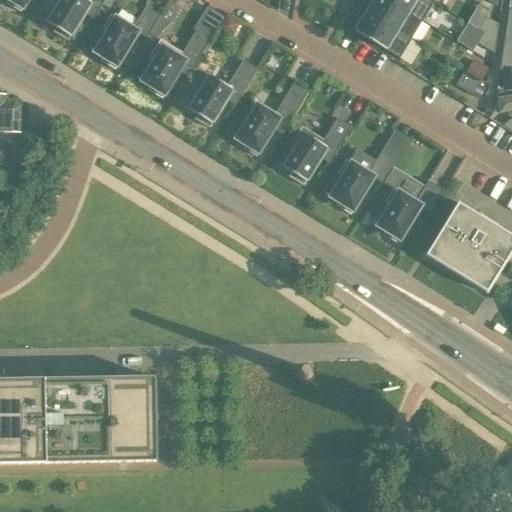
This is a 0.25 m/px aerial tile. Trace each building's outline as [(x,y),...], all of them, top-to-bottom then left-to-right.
[(7,0),(8,0),(6,4),(21,14),(28,0),(7,0)] [(43,20),(42,21),(55,29),(53,33),(68,42),(85,15),(93,20),(105,0),(55,0),(60,4),(48,23),(43,20)] [(384,0),(375,0),(367,14),(412,43),(423,25),(384,0)] [(435,5),(426,0),(384,0),(423,25),(435,5)] [(495,10),(499,0),(484,0),(483,4),(495,10)] [(198,26),(215,37),(228,16),(211,5),(198,26)] [(100,62),(115,71),(138,34),(147,40),(160,18),(146,9),(133,29),(111,16),(102,30),(107,33),(95,52),(90,49),(89,50),(103,58),(100,62)] [(412,43),(367,14),(355,33),(401,61),(412,43)] [(223,30),(237,35),(243,20),(228,15),(223,30)] [(483,33),(486,36),(496,37),(498,25),(485,17),(478,30),(483,33)] [(210,42),(196,33),(182,54),(160,41),(149,59),(155,62),(143,81),(137,78),(137,79),(150,87),(147,91),(162,100),(179,73),(188,78),(210,42)] [(486,36),(483,33),(477,43),(494,53),(496,37),(486,36)] [(476,58),(469,70),(485,79),(492,67),(476,58)] [(183,108),(197,116),(194,120),(209,130),(226,101),(235,107),(257,70),(242,62),(227,87),(204,74),(196,87),(201,91),(189,110),(184,107),(183,108)] [(511,90),(511,69),(501,71),(504,92),(511,90)] [(455,86),(471,96),(478,84),(462,75),(455,86)] [(249,120),(237,139),(231,136),(231,137),(244,145),(241,149),(256,158),(274,130),(282,136),(309,93),(294,84),(274,116),(252,103),(243,116),(249,120)] [(502,110),(511,109),(511,93),(502,94),(502,110)] [(0,166),(3,167),(4,139),(0,139),(0,132),(20,133),(21,107),(17,104),(5,103),(6,97),(0,97),(0,166)] [(503,126),(511,131),(511,118),(511,119),(503,126)] [(291,174),(288,178),(303,187),(321,160),(329,165),(352,128),(337,119),(324,141),(301,127),(290,145),(296,148),(284,168),(279,165),(278,166),(291,174)] [(326,194),(325,195),(338,203),(336,207),(350,216),(374,179),(382,184),(396,162),(381,153),(368,174),(346,161),(338,174),(343,178),(331,197),(326,194)] [(372,224),(385,232),(383,236),(398,245),(421,208),(429,214),(443,191),(428,182),(415,203),(393,190),(385,203),(390,207),(378,226),(373,223),(372,224)] [(511,254),(511,235),(458,203),(425,256),(488,295),(511,254)] [(314,373),(314,372),(313,370),(312,369),(311,368),(310,368),(309,367),(307,367),(306,367),(305,367),(304,367),(302,368),(301,369),(300,370),(300,371),(299,373),(299,374),(299,375),(299,376),(300,377),(300,378),(301,379),(302,380),(304,381),(305,382),(307,382),(309,381),(310,381),(312,380),(313,379),(313,378),(314,376),(314,375),(314,373)] [(0,381),(0,465),(160,461),(158,378),(0,381)] [(223,468),(0,472),(0,511),(224,511),(223,469),(223,468)]
